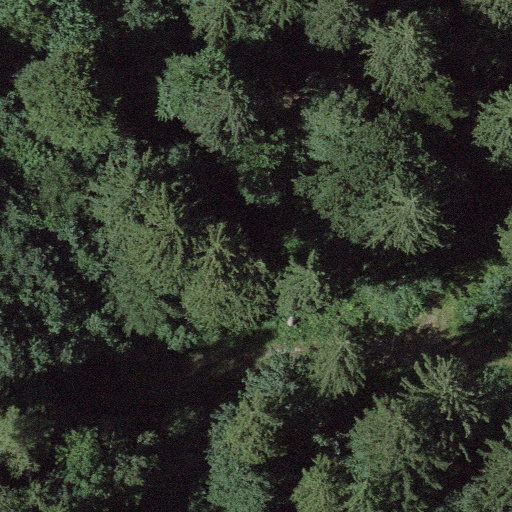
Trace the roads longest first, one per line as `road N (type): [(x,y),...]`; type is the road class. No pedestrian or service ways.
road 1 (track): [(0,418),(262,356),(511,353)]
road 2 (track): [(427,354),(511,263)]
